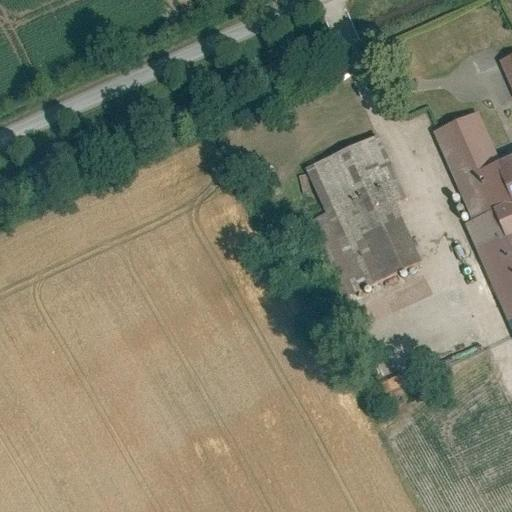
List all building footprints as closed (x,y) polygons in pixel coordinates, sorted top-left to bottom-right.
[(511,62),(501,67),(511,92),(511,62)] [(477,116),(430,135),(471,233),(511,215),(511,160),(498,167),(477,116)] [(379,136),(304,167),(331,235),(348,228),(371,286),(418,267),(396,212),(408,208),(379,136)] [(511,215),(471,233),(511,327),(511,215)] [(383,393),(401,385),(397,377),(380,385),(383,393)]
